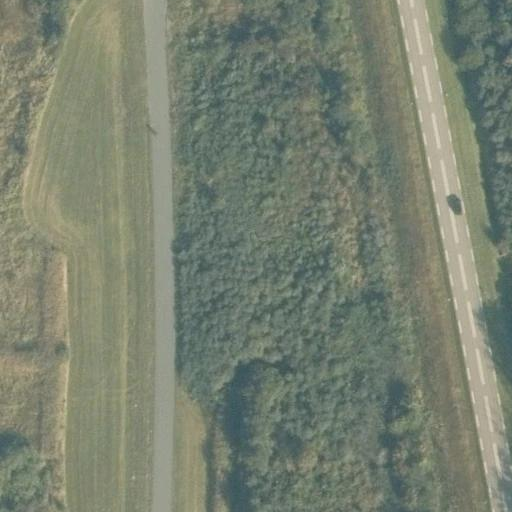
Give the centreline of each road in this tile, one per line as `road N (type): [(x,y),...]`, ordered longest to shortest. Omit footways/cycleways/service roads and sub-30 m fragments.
road 1 (primary): [(502,511),(408,0)]
road 2 (unclassified): [(162,511),(154,0)]
